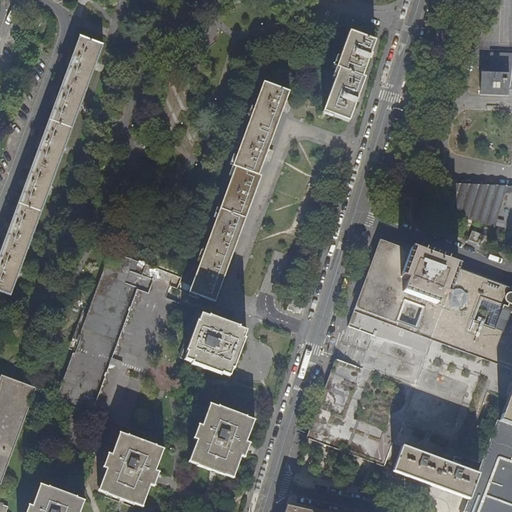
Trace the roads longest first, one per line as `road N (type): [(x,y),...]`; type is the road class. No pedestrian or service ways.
road 1 (residential): [(269,485),(354,215)]
road 2 (residential): [(354,215),(419,0)]
road 3 (residential): [(46,0),(64,18),(64,35),(0,203)]
road 4 (residential): [(354,215),(511,273)]
road 5 (residential): [(387,511),(269,485)]
